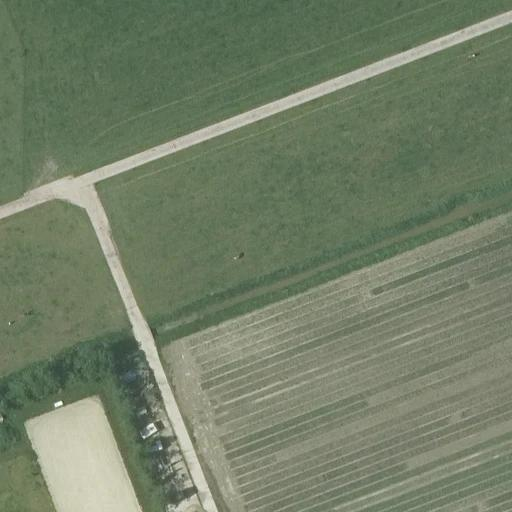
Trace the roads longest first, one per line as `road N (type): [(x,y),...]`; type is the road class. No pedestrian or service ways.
road 1 (track): [(0,212),(511,16)]
road 2 (track): [(210,511),(76,183)]
